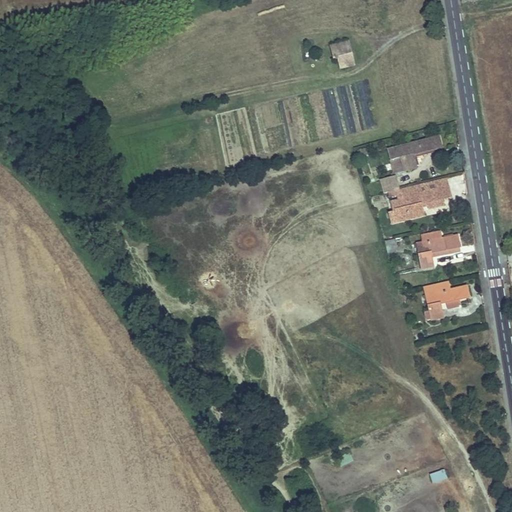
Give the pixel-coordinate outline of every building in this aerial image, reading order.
[(356,65),(350,41),(330,46),(334,59),(338,58),(340,69),(356,65)] [(442,148),(439,137),(389,150),(395,173),(416,168),(413,155),(442,148)] [(360,158),(371,156),(371,153),(368,153),(367,148),(358,150),(360,158)] [(384,194),(400,190),(396,176),(381,180),(384,194)] [(421,185),(401,190),(404,202),(409,201),(411,206),(396,210),(399,222),(423,216),(421,205),(427,203),(442,200),(451,197),(448,187),(423,193),(421,185)] [(442,200),(427,203),(429,210),(444,206),(442,200)] [(431,253),(460,248),(458,236),(442,239),(441,231),(421,235),(423,243),(417,244),(422,269),(434,267),(432,257),(431,253)] [(396,252),(394,240),(386,242),(389,254),(396,252)] [(431,253),(432,257),(461,252),(460,248),(431,253)] [(447,303),(460,300),(469,298),(466,287),(451,290),(449,281),(431,286),(433,294),(426,296),(430,312),(426,313),(428,321),(443,318),(440,304),(447,303)] [(431,286),(424,287),(426,296),(433,294),(431,286)] [(460,300),(447,303),(449,310),(461,307),(460,300)] [(480,355),(477,344),(435,355),(438,366),(480,355)] [(342,466),(353,463),(350,452),(339,455),(342,466)] [(429,475),(432,485),(447,480),(444,470),(429,475)]
